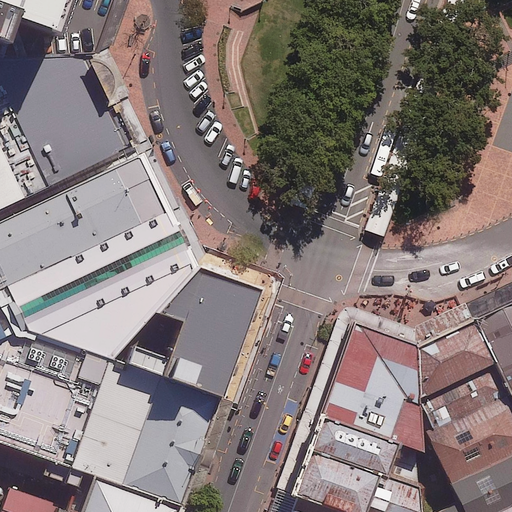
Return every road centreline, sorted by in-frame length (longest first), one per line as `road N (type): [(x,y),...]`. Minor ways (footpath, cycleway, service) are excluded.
road 1 (secondary): [(323,257),(252,218),(198,159),(168,84),(166,0)]
road 2 (secondary): [(323,257),(413,0)]
road 3 (secondary): [(323,257),(229,511)]
road 4 (secondary): [(511,239),(412,269),(323,257)]
